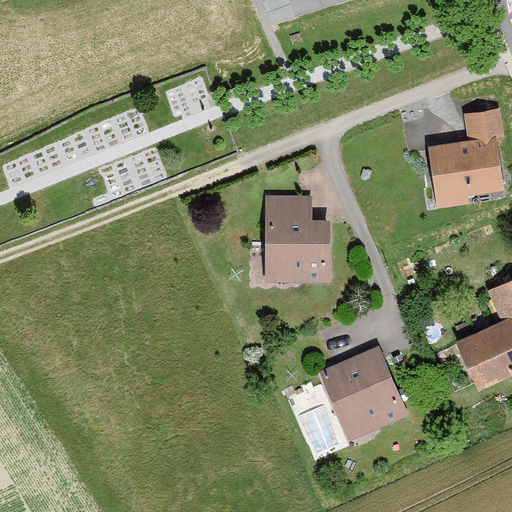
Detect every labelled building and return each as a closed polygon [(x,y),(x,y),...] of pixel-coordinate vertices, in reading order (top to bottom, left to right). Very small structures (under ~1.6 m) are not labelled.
[(498,109),(459,113),(463,142),(491,139),(501,138),(498,109)] [(463,142),(426,146),(433,206),(465,203),(464,195),(497,192),(491,139),(463,142)] [(309,199),(263,197),(263,240),(262,285),(326,283),(328,222),(309,223),(309,199)] [(511,367),(511,273),(484,286),(499,315),(454,335),(475,384),(511,367)] [(407,413),(379,349),(320,376),(346,439),(407,413)]
